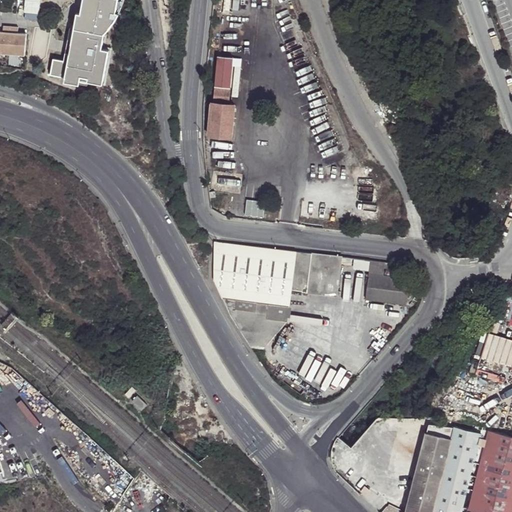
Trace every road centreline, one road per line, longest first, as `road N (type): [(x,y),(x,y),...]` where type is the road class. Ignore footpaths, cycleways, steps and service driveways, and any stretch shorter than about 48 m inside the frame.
road 1 (unclassified): [(201,0),(191,114),(203,216),(222,229),(401,250),(434,271),(428,315),(357,397)]
road 2 (secondary): [(95,165),(222,400),(303,495)]
road 3 (unknown): [(401,250),(410,196),(365,125),(312,0)]
road 4 (unclassified): [(335,408),(306,411),(267,386),(168,247)]
road 5 (secondary): [(300,452),(241,376),(168,247)]
road 6 (secondary): [(95,165),(55,115),(0,92)]
